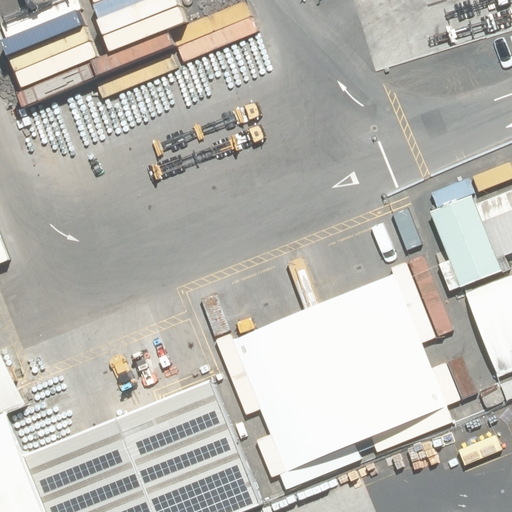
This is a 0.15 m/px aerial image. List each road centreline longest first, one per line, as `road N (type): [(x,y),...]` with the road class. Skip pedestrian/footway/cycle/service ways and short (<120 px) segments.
road 1 (unknown): [(0,155),(47,221),(105,250),(173,242),(269,202)]
road 2 (unknown): [(366,159),(292,0)]
